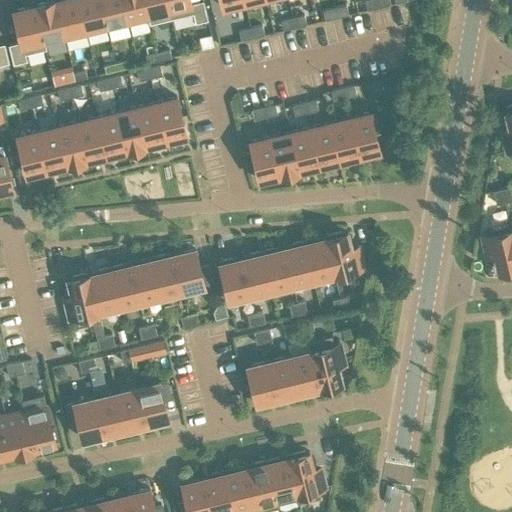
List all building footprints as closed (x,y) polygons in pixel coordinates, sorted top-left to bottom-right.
[(65,38),(55,0),(49,0),(35,4),(44,43),(45,43),(65,38)] [(86,33),(77,0),(55,0),(65,38),(86,33)] [(107,28),(100,0),(77,0),(86,33),(107,28)] [(128,23),(122,0),(100,0),(107,28),(128,23)] [(149,18),(144,0),(122,0),(128,23),(148,18),(149,18)] [(171,18),(166,0),(144,0),(149,18),(148,18),(149,23),(171,18)] [(189,0),(166,0),(171,18),(192,12),(195,22),(207,19),(202,0),(199,0),(190,2),(189,0)] [(378,6),(376,0),(364,0),(367,9),(378,6)] [(346,3),(334,6),(336,16),(348,13),(346,3)] [(44,43),(35,4),(13,9),(20,40),(8,44),(13,63),(26,60),(25,53),(46,48),(45,43),(44,43)] [(336,16),(334,6),(322,8),(325,18),(336,16)] [(304,13),(292,15),(294,26),(306,23),(304,13)] [(294,26),(292,15),(280,18),(282,28),(294,26)] [(261,22),(250,25),(252,35),(264,33),(261,22)] [(252,35),(250,25),(238,28),(240,38),(252,35)] [(0,43),(0,63),(8,62),(3,42),(0,43)] [(171,56),(169,48),(157,51),(159,59),(171,56)] [(159,59),(157,51),(145,54),(147,62),(159,59)] [(129,67),(127,58),(115,61),(117,69),(129,67)] [(117,69),(115,61),(103,64),(105,72),(117,69)] [(162,74),(159,64),(148,67),(150,77),(162,74)] [(150,77),(148,67),(136,70),(138,80),(150,77)] [(85,68),(73,71),(75,80),(87,77),(85,68)] [(75,80),(73,71),(61,74),(63,83),(75,80)] [(122,84),(120,74),(108,77),(110,86),(122,84)] [(110,86),(108,77),(96,79),(99,89),(110,86)] [(29,80),(18,83),(20,93),(23,92),(31,90),(29,80)] [(82,93),(80,83),(68,86),(71,96),(82,93)] [(356,94),(354,84),(342,87),(344,97),(356,94)] [(71,96),(68,86),(57,89),(59,99),(71,96)] [(344,97),(342,87),(330,90),(333,100),(344,97)] [(43,103),(41,93),(29,96),(31,106),(43,103)] [(176,95),(156,100),(165,139),(186,134),(176,95)] [(31,106),(29,96),(17,98),(20,109),(31,106)] [(318,109),(315,99),(304,101),(306,111),(318,109)] [(165,139),(156,100),(136,105),(146,144),(165,139)] [(306,111),(304,101),(292,104),(294,114),(306,111)] [(277,113),(274,103),(263,106),(265,116),(277,113)] [(146,144),(136,105),(116,110),(126,149),(146,144)] [(265,116),(263,106),(251,109),(253,119),(265,116)] [(126,149),(116,110),(96,115),(106,154),(126,149)] [(370,110),(349,115),(359,155),(379,150),(375,132),(378,131),(375,117),(372,118),(370,110)] [(106,154),(96,115),(76,119),(86,159),(106,154)] [(359,155),(349,115),(329,120),(339,160),(359,155)] [(86,159),(76,119),(57,124),(66,163),(86,159)] [(339,160),(329,120),(309,125),(319,164),(339,160)] [(66,163),(57,124),(37,129),(46,168),(66,163)] [(319,164),(309,125),(290,130),(299,169),(319,164)] [(46,168),(37,129),(16,134),(26,173),(46,168)] [(299,169),(290,130),(270,135),(279,174),(299,169)] [(279,174),(270,135),(249,140),(259,179),(279,174)] [(2,143),(0,143),(0,190),(13,187),(2,143)] [(509,186),(501,188),(504,201),(511,199),(509,186)] [(504,201),(501,188),(493,190),(496,203),(504,201)] [(511,269),(511,233),(510,224),(509,224),(488,229),(489,234),(484,235),(488,251),(493,249),(498,270),(505,268),(506,271),(511,269)] [(352,252),(346,229),(325,234),(326,236),(325,237),(334,273),(363,265),(359,250),(352,252)] [(334,273),(325,237),(315,239),(315,237),(303,240),(313,278),(334,273)] [(313,278),(303,240),(292,242),(292,244),(283,247),(292,283),(313,278)] [(292,283),(283,247),(273,249),(273,247),(261,250),(271,288),(292,283)] [(195,248),(173,253),(182,289),(211,282),(207,264),(199,266),(195,248)] [(271,288),(261,250),(250,253),(250,255),(241,257),(250,293),(271,288)] [(182,289),(173,253),(163,255),(163,253),(151,256),(161,294),(182,289)] [(161,294),(151,256),(140,258),(140,261),(131,263),(140,299),(161,294)] [(250,293),(241,257),(231,259),(231,257),(219,260),(228,298),(250,293)] [(140,299),(131,263),(121,265),(121,263),(109,266),(119,304),(140,299)] [(119,304),(109,266),(98,269),(98,271),(89,273),(98,309),(119,304)] [(72,299),(64,301),(71,327),(93,322),(100,320),(98,309),(89,273),(88,273),(87,271),(73,275),(73,277),(67,278),(72,299)] [(347,295),(339,297),(342,309),(350,307),(347,295)] [(342,309),(339,297),(331,298),(334,311),(342,309)] [(304,299),(296,301),(299,313),(307,311),(304,299)] [(299,313),(296,301),(288,303),(291,315),(299,313)] [(262,309),(254,311),(257,323),(265,321),(262,309)] [(257,323),(254,311),(246,313),(249,325),(257,323)] [(195,312),(188,314),(191,326),(198,324),(195,312)] [(191,326),(188,314),(180,316),(183,328),(191,326)] [(511,315),(497,316),(499,353),(511,352),(511,315)] [(314,328),(311,316),(303,318),(306,330),(314,328)] [(306,330),(303,318),(295,320),(298,332),(306,330)] [(100,320),(93,322),(96,336),(104,334),(100,320)] [(154,322),(146,324),(149,336),(156,334),(154,322)] [(149,336),(146,324),(138,326),(141,338),(149,336)] [(272,339),(269,327),(269,326),(261,328),(261,329),(264,341),(272,339)] [(264,341),(261,329),(261,328),(253,330),(256,343),(264,341)] [(112,332),(104,334),(107,346),(115,344),(112,332)] [(107,346),(104,334),(96,336),(99,348),(107,346)] [(331,335),(308,341),(310,349),(319,386),(320,385),(321,387),(336,384),(336,382),(341,380),(336,360),(344,358),(340,342),(333,344),(331,335)] [(144,343),(127,347),(130,359),(147,355),(144,343)] [(130,359),(127,347),(119,349),(122,361),(130,359)] [(319,386),(310,349),(289,354),(299,393),(310,390),(310,388),(319,386)] [(299,393),(289,354),(268,360),(277,396),(287,393),(287,396),(299,393)] [(93,355),(85,357),(88,369),(96,367),(93,355)] [(88,369),(85,357),(77,359),(80,371),(88,369)] [(21,360),(14,362),(16,373),(24,371),(21,360)] [(277,396),(268,360),(247,365),(256,403),(268,400),(268,398),(277,396)] [(16,373),(14,362),(6,364),(8,375),(16,373)] [(166,379),(137,386),(145,422),(167,417),(163,399),(171,397),(166,379)] [(145,422),(137,386),(116,391),(125,429),(136,427),(136,424),(145,422)] [(125,429),(116,391),(95,396),(104,432),(113,430),(114,432),(125,429)] [(21,399),(23,408),(24,408),(34,447),(55,442),(54,439),(57,438),(54,427),(51,427),(43,393),(21,399)] [(104,432),(95,396),(65,403),(70,421),(77,419),(82,438),(104,432)] [(24,408),(23,408),(5,412),(14,452),(34,447),(24,408)] [(0,455),(14,452),(5,412),(0,413),(0,455)] [(482,414),(482,438),(495,438),(494,413),(482,414)] [(441,417),(440,426),(457,428),(458,419),(441,417)] [(288,456),(287,456),(297,497),(296,497),(297,502),(320,496),(318,487),(325,485),(321,469),(314,471),(309,451),(303,452),(302,450),(287,454),(288,456)] [(297,497),(287,456),(277,458),(277,456),(265,459),(276,502),(277,502),(296,497),(297,497)] [(276,502),(265,459),(254,462),(254,464),(245,466),(255,507),(254,507),(255,511),(278,506),(277,502),(276,502)] [(255,507),(245,466),(235,468),(235,466),(223,469),(233,511),(234,511),(254,507),(255,507)] [(233,511),(223,469),(212,472),(212,474),(203,476),(211,511),(233,511)] [(211,511),(203,476),(181,482),(185,500),(178,502),(180,511),(211,511)] [(133,491),(127,492),(132,511),(163,511),(163,510),(162,503),(154,505),(151,495),(150,489),(149,487),(147,488),(147,487),(137,490),(137,491),(133,492),(133,491)] [(132,511),(127,492),(123,494),(119,495),(118,492),(109,494),(109,495),(106,496),(109,511),(132,511)] [(109,511),(106,496),(103,496),(93,498),(94,501),(90,502),(85,503),(87,511),(109,511)] [(87,511),(85,503),(81,504),(81,505),(77,506),(76,502),(67,505),(64,506),(65,511),(87,511)]
